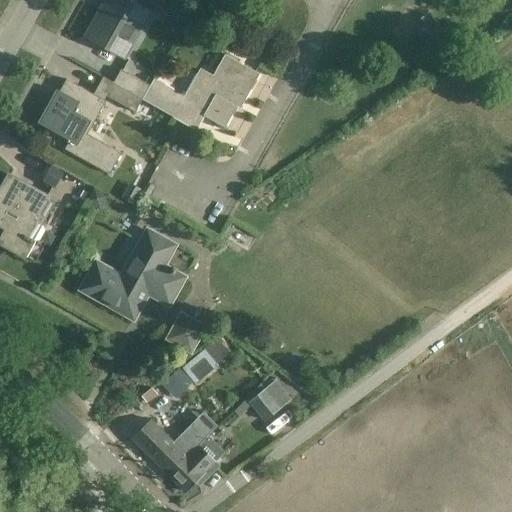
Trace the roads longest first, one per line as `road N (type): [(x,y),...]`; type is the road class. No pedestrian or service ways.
road 1 (unclassified): [(460,315),(198,511)]
road 2 (residential): [(222,199),(335,0)]
road 3 (tertiary): [(102,459),(0,359)]
